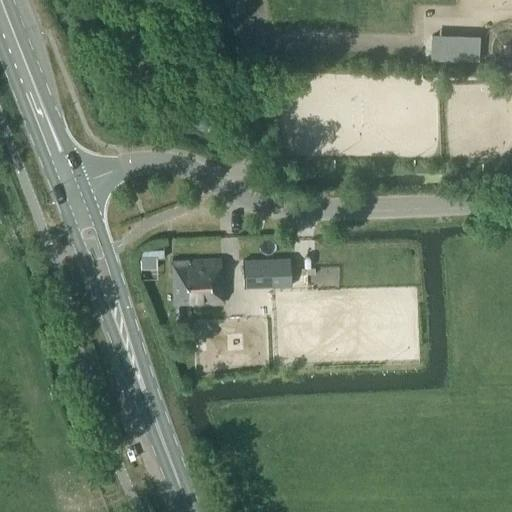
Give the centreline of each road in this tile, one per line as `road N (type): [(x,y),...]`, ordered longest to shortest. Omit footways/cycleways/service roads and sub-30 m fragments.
road 1 (tertiary): [(83,185),(158,161),(271,211),(511,203)]
road 2 (primary): [(186,508),(83,185)]
road 3 (primary): [(60,195),(186,508)]
road 4 (primary): [(83,185),(8,0)]
road 5 (primary): [(0,41),(60,195)]
